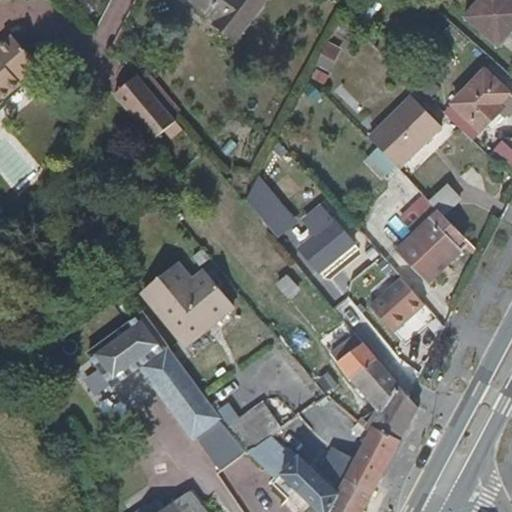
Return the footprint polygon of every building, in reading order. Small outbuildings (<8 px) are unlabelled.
[(195,0),(194,2),(216,20),(212,25),(235,42),(266,0),(195,0)] [(511,0),(478,0),(463,17),(498,46),(511,33),(511,0)] [(0,107),(4,104),(2,101),(18,87),(17,84),(37,67),(8,33),(0,39),(0,107)] [(501,106),(510,95),(486,72),(455,105),(481,130),(503,108),(501,106)] [(140,128),(165,108),(139,77),(114,97),(140,128)] [(511,110),(511,96),(510,95),(501,106),(503,108),(509,114),(511,110)] [(410,97),(368,138),(400,170),(442,128),(410,97)] [(154,145),(177,122),(165,108),(140,128),(154,145)] [(511,168),(511,148),(500,141),(491,155),(511,168)] [(289,226),(261,191),(246,202),(276,237),(289,226)] [(355,246),(322,206),(303,222),(314,237),(299,249),(320,274),(355,246)] [(459,248),(467,239),(439,210),(397,250),(430,285),(449,266),(444,263),(459,248)] [(463,252),(459,248),(444,263),(449,266),(463,252)] [(383,264),(350,287),(385,338),(418,315),(383,264)] [(309,279),(298,266),(276,285),(289,300),(299,291),(297,289),(309,279)] [(231,307),(203,274),(161,309),(187,342),(231,307)] [(220,417),(145,313),(87,352),(111,385),(138,366),(190,438),(220,417)] [(381,418),(399,385),(357,335),(345,345),(352,357),(340,366),(351,379),(350,380),(355,386),(357,384),(377,407),(375,413),(381,418)] [(355,386),(350,380),(346,383),(351,390),(355,386)] [(351,390),(346,383),(327,396),(334,402),(351,390)] [(405,435),(419,409),(408,396),(399,385),(381,418),(379,422),(405,435)] [(340,431),(352,418),(340,407),(334,402),(327,396),(312,407),(340,431)] [(227,427),(246,453),(257,445),(263,441),(281,428),(263,402),(227,427)] [(340,407),(352,418),(355,414),(343,404),(340,407)] [(372,434),(376,426),(368,422),(367,424),(363,421),(360,424),(365,428),(372,434)] [(402,441),(405,435),(379,422),(376,426),(402,441)] [(363,511),(402,441),(376,426),(372,434),(365,428),(358,442),(364,445),(355,462),(336,453),(329,466),(347,477),(337,495),(327,511),(363,511)] [(283,461),(292,451),(297,447),(281,428),(263,441),(269,446),(283,461)] [(262,451),(269,446),(263,441),(257,445),(262,451)] [(281,474),(319,511),(327,511),(337,495),(292,451),(283,461),(269,446),(262,451),(257,445),(246,453),(247,454),(250,454),(276,478),(281,474)] [(205,511),(189,491),(167,508),(160,511),(205,511)] [(160,511),(167,508),(159,497),(139,511),(160,511)]
